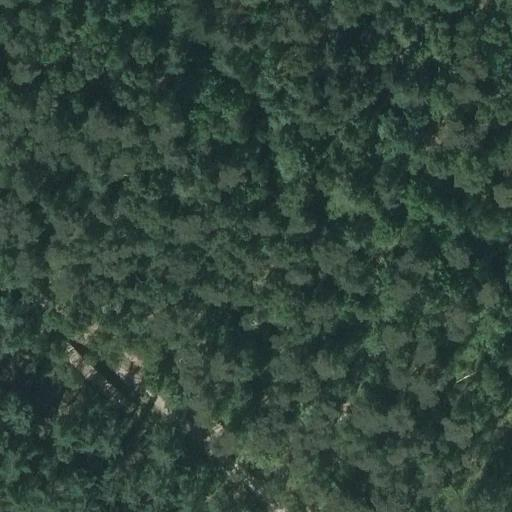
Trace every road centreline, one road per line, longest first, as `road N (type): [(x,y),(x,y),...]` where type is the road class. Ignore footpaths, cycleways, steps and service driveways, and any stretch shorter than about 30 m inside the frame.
road 1 (track): [(0,261),(285,511)]
road 2 (track): [(462,0),(381,278)]
road 3 (track): [(381,278),(314,511)]
